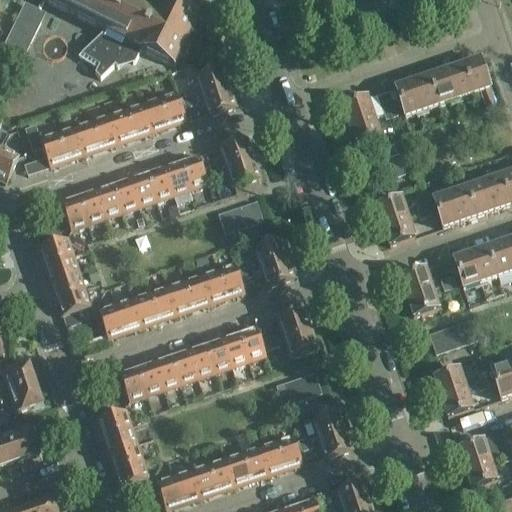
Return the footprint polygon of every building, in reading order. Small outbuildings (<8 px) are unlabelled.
[(34,10),(38,2),(33,0),(27,0),(25,5),(34,10)] [(199,22),(173,9),(154,0),(43,0),(42,3),(130,46),(129,48),(174,71),(182,55),(186,57),(191,48),(187,46),(199,22)] [(22,54),(37,23),(41,16),(37,14),(26,8),(7,47),(22,54)] [(491,92),(481,63),(462,69),(472,99),(482,96),(487,112),(495,109),(490,93),(491,92)] [(472,99),(462,69),(446,75),(457,107),(463,105),(462,102),(472,99)] [(228,92),(222,72),(197,80),(204,100),(228,92)] [(457,107),(446,75),(429,80),(440,110),(451,106),(452,109),(457,107)] [(440,110),(429,80),(412,86),(423,118),(429,116),(428,114),(440,110)] [(423,118),(412,86),(395,92),(405,122),(417,118),(418,120),(423,118)] [(235,112),(228,92),(204,100),(211,121),(235,112)] [(198,108),(196,103),(195,98),(183,102),(186,112),(198,108)] [(187,127),(181,108),(178,99),(161,105),(169,130),(178,127),(179,130),(187,127)] [(375,122),(368,101),(342,110),(349,130),(375,122)] [(169,130),(161,105),(144,110),(153,138),(161,136),(161,134),(169,130)] [(400,119),(396,109),(385,113),(388,122),(400,119)] [(153,138),(144,110),(127,116),(135,142),(144,139),(145,141),(153,138)] [(135,142),(127,116),(110,122),(119,150),(127,147),(126,145),(135,142)] [(119,150),(110,122),(93,128),(101,154),(110,151),(111,153),(119,150)] [(382,142),(375,122),(349,130),(356,151),(382,142)] [(101,154),(93,128),(75,134),(85,161),(93,159),(92,157),(101,154)] [(39,136),(37,131),(26,135),(28,140),(39,136)] [(85,161),(75,134),(58,139),(67,165),(76,162),(77,164),(85,161)] [(41,141),(39,136),(28,140),(29,145),(41,141)] [(58,139),(42,145),(41,145),(41,147),(43,152),(47,162),(50,172),(51,173),(59,170),(58,168),(67,165),(58,139)] [(41,147),(41,145),(42,145),(41,141),(29,145),(31,150),(41,147)] [(252,163),(246,143),(221,151),(228,171),(252,163)] [(43,152),(41,147),(31,150),(33,156),(43,152)] [(0,185),(6,188),(19,162),(2,154),(0,158),(0,185)] [(408,166),(405,156),(399,158),(403,168),(408,166)] [(403,168),(399,158),(394,160),(397,170),(403,168)] [(208,188),(199,160),(190,163),(191,165),(182,168),(191,194),(208,188)] [(397,170),(394,160),(388,162),(392,172),(397,170)] [(50,172),(47,162),(41,164),(45,174),(50,172)] [(392,172),(388,162),(383,164),(386,174),(392,172)] [(259,183),(254,168),(252,163),(228,171),(235,191),(259,183)] [(45,174),(41,164),(36,166),(40,176),(45,174)] [(386,174),(383,164),(377,166),(380,176),(386,174)] [(40,176),(36,166),(31,168),(34,178),(40,176)] [(380,176),(377,166),(371,167),(375,178),(380,176)] [(412,176),(408,166),(403,168),(406,178),(412,176)] [(34,178),(31,168),(25,169),(28,180),(34,178)] [(191,194),(182,168),(173,171),(172,169),(164,171),(174,200),(191,194)] [(406,178),(403,168),(397,170),(400,180),(406,178)] [(222,178),(220,174),(219,169),(207,173),(210,182),(222,178)] [(400,180),(397,170),(392,172),(395,182),(400,180)] [(174,200),(164,171),(156,174),(157,176),(148,179),(157,206),(174,200)] [(395,182),(392,172),(386,174),(389,184),(395,182)] [(389,184),(386,174),(380,176),(384,186),(389,184)] [(384,186),(380,176),(375,178),(378,188),(384,186)] [(511,209),(511,176),(502,180),(511,210),(511,209)] [(157,206),(148,179),(139,182),(138,180),(130,183),(140,211),(157,206)] [(511,210),(502,180),(490,184),(489,182),(484,184),(495,216),(511,210)] [(140,211),(130,183),(122,186),(123,188),(114,191),(123,217),(140,211)] [(495,216),(484,184),(478,186),(479,188),(467,192),(477,222),(495,216)] [(123,217),(114,191),(105,194),(104,192),(96,194),(106,223),(123,217)] [(477,222),(467,192),(456,196),(455,193),(450,195),(460,227),(477,222)] [(106,223),(96,194),(88,197),(89,199),(80,202),(89,229),(106,223)] [(460,227),(450,195),(444,197),(445,200),(433,204),(443,233),(460,227)] [(409,222),(402,201),(376,210),(383,231),(409,222)] [(89,229),(80,202),(71,205),(70,203),(62,206),(71,235),(89,229)] [(261,216),(258,206),(252,208),(256,218),(261,216)] [(256,218),(252,208),(247,210),(250,220),(256,218)] [(434,219),(430,209),(419,213),(422,223),(434,219)] [(250,220),(247,210),(241,212),(245,222),(250,220)] [(245,222),(241,212),(236,214),(239,224),(245,222)] [(239,224),(236,214),(230,215),(234,226),(239,224)] [(234,226),(230,215),(225,217),(228,228),(234,226)] [(265,226),(261,216),(256,218),(259,228),(265,226)] [(228,228),(225,217),(219,219),(223,229),(228,228)] [(259,228),(256,218),(250,220),(254,230),(259,228)] [(254,230),(250,220),(245,222),(248,232),(254,230)] [(248,232),(245,222),(239,224),(243,234),(248,232)] [(416,242),(409,222),(383,231),(390,251),(416,242)] [(243,234),(239,224),(234,226),(237,236),(243,234)] [(237,236),(234,226),(228,228),(231,238),(237,236)] [(231,238),(228,228),(223,229),(226,240),(231,238)] [(55,247),(51,236),(46,238),(48,244),(50,249),(55,247)] [(48,244),(46,238),(36,241),(38,247),(48,244)] [(50,249),(40,252),(38,253),(41,261),(43,261),(46,270),(72,261),(66,243),(55,247),(50,249)] [(50,249),(48,244),(38,247),(40,252),(50,249)] [(287,264),(280,244),(255,252),(262,272),(287,264)] [(511,279),(511,267),(505,246),(488,252),(498,281),(509,278),(510,280),(511,279)] [(498,281),(488,252),(471,258),(482,290),(487,288),(486,285),(498,281)] [(482,290),(471,258),(453,264),(463,293),(475,289),(476,292),(482,290)] [(78,278),(72,261),(46,270),(49,278),(47,279),(50,287),(78,278)] [(294,284),(288,269),(287,264),(262,272),(269,292),(294,284)] [(246,298),(239,280),(236,270),(219,276),(228,302),(237,299),(237,301),(246,298)] [(256,280),(255,275),(253,270),(241,274),(244,283),(256,280)] [(433,293),(426,273),(401,281),(407,302),(433,293)] [(228,302),(219,276),(202,282),(211,310),(219,307),(219,305),(228,302)] [(84,295),(78,278),(50,287),(53,295),(55,295),(58,304),(84,295)] [(458,290),(456,286),(454,281),(443,285),(446,294),(458,290)] [(211,310),(202,282),(185,288),(194,314),(202,311),(203,313),(211,310)] [(194,314),(185,288),(168,294),(177,322),(185,319),(185,317),(194,314)] [(440,314),(433,293),(407,302),(414,323),(440,314)] [(177,322),(168,294),(151,299),(159,325),(168,322),(169,324),(177,322)] [(90,312),(84,295),(58,304),(61,313),(59,313),(62,322),(64,321),(73,318),(79,316),(90,312)] [(159,325),(151,299),(134,305),(143,333),(151,330),(151,328),(159,325)] [(143,333),(134,305),(117,311),(125,337),(134,334),(135,336),(143,333)] [(125,337),(117,311),(99,317),(109,345),(117,342),(116,340),(125,337)] [(311,334),(304,314),(279,323),(286,343),(311,334)] [(83,327),(79,316),(73,318),(75,323),(77,329),(83,327)] [(75,323),(73,318),(64,321),(65,326),(75,323)] [(77,329),(75,323),(65,326),(67,332),(77,329)] [(477,334),(474,324),(468,326),(471,336),(477,334)] [(471,336),(468,326),(462,328),(466,338),(471,336)] [(466,338),(462,328),(457,330),(460,340),(466,338)] [(460,340),(457,330),(452,331),(455,342),(460,340)] [(455,342),(452,331),(446,333),(450,343),(455,342)] [(266,360),(257,332),(249,334),(249,336),(240,339),(249,365),(266,360)] [(450,343),(446,333),(441,335),(444,345),(450,343)] [(317,355),(312,340),(311,334),(286,343),(293,363),(317,355)] [(480,344),(477,334),(471,336),(475,346),(480,344)] [(444,345),(441,335),(435,337),(439,347),(444,345)] [(475,346),(471,336),(466,338),(469,348),(475,346)] [(439,347),(435,337),(430,339),(433,349),(439,347)] [(469,348),(466,338),(460,340),(464,350),(469,348)] [(249,365),(240,339),(231,342),(231,340),(223,343),(232,371),(249,365)] [(280,350),(278,345),(277,340),(265,344),(268,354),(280,350)] [(464,350),(460,340),(455,342),(459,352),(464,350)] [(459,352),(455,342),(450,343),(453,354),(459,352)] [(232,371),(223,343),(214,346),(215,348),(206,351),(215,377),(232,371)] [(453,354),(450,343),(444,345),(448,356),(453,354)] [(448,356),(444,345),(439,347),(442,357),(448,356)] [(442,357),(439,347),(433,349),(436,359),(442,357)] [(215,377),(206,351),(197,354),(197,352),(188,355),(198,383),(215,377)] [(198,383),(188,355),(180,357),(181,359),(172,362),(181,388),(198,383)] [(181,388),(172,362),(163,365),(162,363),(154,366),(164,394),(181,388)] [(164,394),(154,366),(146,369),(147,371),(138,374),(147,400),(164,394)] [(511,401),(511,379),(508,367),(502,369),(503,371),(491,375),(501,405),(511,401)] [(36,388),(29,368),(5,376),(12,396),(36,388)] [(467,394),(460,373),(435,382),(441,402),(467,394)] [(147,400),(138,374),(129,377),(128,375),(120,378),(129,406),(147,400)] [(319,388),(316,378),(310,379),(314,390),(319,388)] [(314,390),(310,379),(305,381),(308,391),(314,390)] [(308,391),(305,381),(299,383),(303,393),(308,391)] [(492,391),(490,386),(489,381),(477,385),(480,394),(492,391)] [(303,393),(299,383),(294,385),(297,395),(303,393)] [(297,395),(294,385),(288,387),(292,397),(297,395)] [(292,397),(288,387),(282,389),(286,399),(292,397)] [(43,408),(36,388),(12,396),(19,416),(43,408)] [(323,398),(319,388),(314,390),(317,400),(323,398)] [(286,399),(282,389),(277,391),(280,401),(286,399)] [(317,400),(314,390),(308,391),(312,402),(317,400)] [(312,402),(308,391),(303,393),(306,404),(312,402)] [(306,404),(303,393),(297,395),(301,405),(306,404)] [(474,414),(467,394),(441,402),(448,423),(474,414)] [(301,405),(297,395),(292,397),(295,407),(301,405)] [(295,407),(292,397),(286,399),(289,409),(295,407)] [(289,409),(286,399),(280,401),(284,411),(289,409)] [(113,419),(110,408),(104,410),(106,415),(108,421),(113,419)] [(106,415),(104,410),(94,413),(96,419),(106,415)] [(108,421),(106,415),(96,419),(98,424),(108,421)] [(108,421),(98,424),(97,425),(99,433),(101,432),(105,441),(131,432),(125,415),(113,419),(108,421)] [(345,435),(338,415),(313,424),(320,444),(345,435)] [(136,449),(131,432),(105,441),(108,450),(105,451),(108,459),(136,449)] [(38,457),(29,433),(9,440),(18,464),(38,457)] [(352,456),(346,441),(345,435),(320,444),(327,464),(352,456)] [(0,470),(18,464),(9,440),(0,442),(0,470)] [(314,451),(313,446),(311,441),(299,445),(302,455),(314,451)] [(304,470),(297,451),(294,442),(277,448),(286,474),(295,471),(295,473),(304,470)] [(491,465),(484,445),(459,453),(466,474),(491,465)] [(286,474),(277,448),(260,454),(269,482),(278,479),(277,477),(286,474)] [(142,466),(136,449),(108,459),(111,467),(113,466),(116,475),(142,466)] [(511,463),(511,452),(501,456),(505,466),(511,463)] [(269,482),(260,454),(243,460),(252,485),(261,482),(261,484),(269,482)] [(252,485),(243,460),(226,465),(235,493),(243,490),(243,488),(252,485)] [(235,493),(226,465),(209,471),(218,497),(226,494),(227,496),(235,493)] [(498,486),(491,465),(466,474),(473,494),(498,486)] [(148,484),(142,467),(142,466),(116,475),(119,484),(117,485),(120,493),(122,493),(131,490),(137,488),(148,484)] [(218,497),(209,471),(192,477),(201,505),(209,502),(209,500),(218,497)] [(201,505),(192,477),(175,483),(183,508),(192,505),(193,508),(201,505)] [(183,508),(175,483),(157,489),(165,511),(174,511),(175,511),(183,508)] [(350,511),(369,506),(362,486),(337,494),(343,511),(350,511)] [(140,499),(137,488),(131,490),(133,495),(135,501),(140,499)] [(133,495),(131,490),(122,493),(123,498),(133,495)] [(135,501),(133,495),(123,498),(125,504),(135,501)] [(56,511),(54,505),(53,503),(33,510),(33,511),(56,511)] [(317,511),(315,503),(307,506),(307,508),(298,511),(317,511)]
